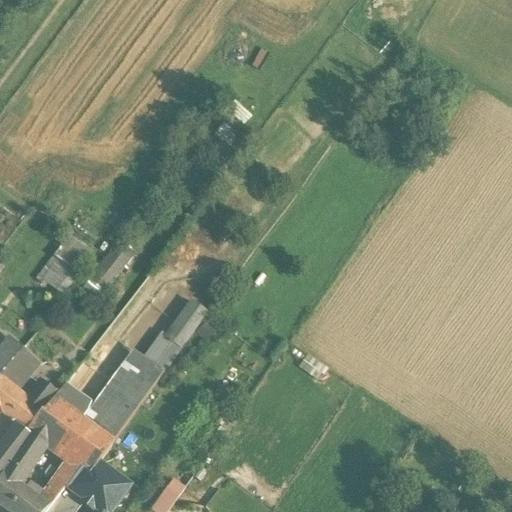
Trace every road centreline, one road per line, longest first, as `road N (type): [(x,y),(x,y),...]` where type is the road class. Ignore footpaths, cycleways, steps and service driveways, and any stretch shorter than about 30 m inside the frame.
road 1 (track): [(511,492),(431,436),(351,446),(258,412)]
road 2 (track): [(451,0),(334,163)]
